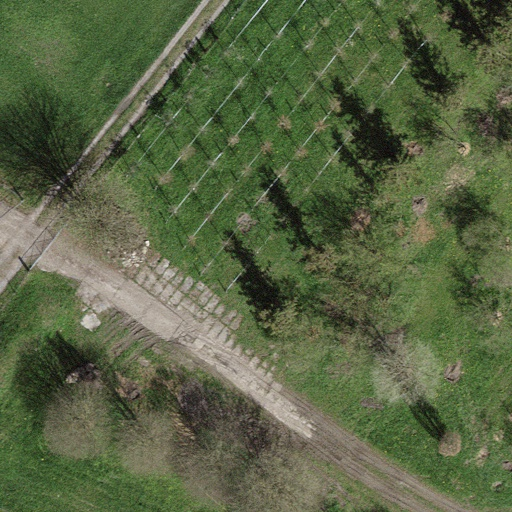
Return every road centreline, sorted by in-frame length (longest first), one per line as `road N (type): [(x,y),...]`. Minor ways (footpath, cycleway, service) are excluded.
road 1 (track): [(0,275),(236,0)]
road 2 (track): [(0,209),(251,344)]
